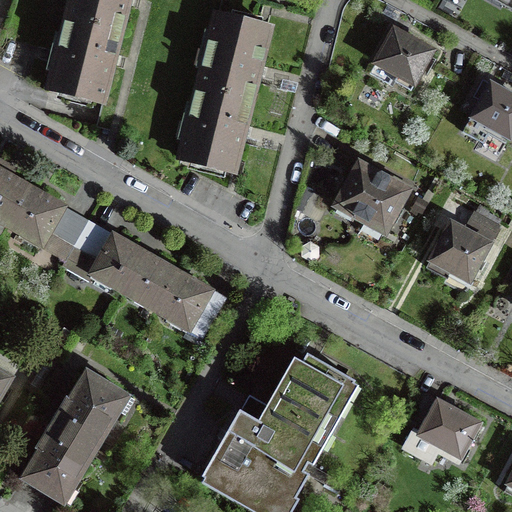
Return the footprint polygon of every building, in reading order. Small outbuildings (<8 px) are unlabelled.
[(72,0),(68,17),(121,30),(128,0),(72,0)] [(511,0),(494,0),(511,9),(511,0)] [(217,14),(199,87),(251,100),(258,74),(269,27),(217,14)] [(102,103),(121,30),(68,17),(50,89),(102,103)] [(434,51),(394,29),(375,63),(398,76),(394,82),(411,91),(434,51)] [(511,134),(511,95),(491,84),(488,89),(481,84),(474,97),(482,101),(473,116),(472,116),(463,132),(483,144),(489,133),(505,142),(508,137),(510,138),(511,134)] [(242,136),(251,100),(199,87),(181,159),(233,172),(242,136)] [(15,169),(3,162),(0,167),(0,219),(10,225),(30,190),(11,178),(15,169)] [(408,191),(360,164),(334,210),(357,224),(382,237),(408,191)] [(313,192),(306,188),(300,199),(307,203),(313,192)] [(46,234),(61,207),(30,190),(10,225),(22,231),(20,237),(38,248),(46,234)] [(46,234),(72,250),(88,223),(61,207),(46,234)] [(499,226),(475,213),(468,226),(491,239),(499,226)] [(114,237),(88,223),(72,250),(78,254),(98,265),(114,237)] [(470,280),(489,244),(452,223),(428,267),(448,278),(451,271),(470,280)] [(125,291),(145,255),(114,237),(98,265),(78,254),(71,266),(110,289),(113,284),(125,291)] [(178,274),(145,255),(125,291),(156,309),(178,274)] [(209,292),(178,274),(156,309),(169,316),(166,321),(186,332),(193,319),(209,292)] [(222,299),(209,292),(193,319),(206,326),(222,299)] [(65,329),(57,342),(64,346),(71,333),(65,329)] [(321,511),(348,511),(355,499),(308,474),(303,472),(354,380),(307,355),(303,363),(296,360),(294,363),(270,407),(248,395),(240,409),(204,475),(271,511),(290,511),(298,499),(321,511)] [(0,369),(0,398),(13,377),(0,369)] [(97,450),(129,397),(85,370),(52,424),(97,450)] [(431,463),(437,451),(458,462),(479,423),(425,395),(412,418),(424,424),(419,433),(414,430),(404,448),(431,463)] [(64,504),(97,450),(52,424),(19,477),(64,504)] [(511,476),(503,492),(511,496),(511,476)]
